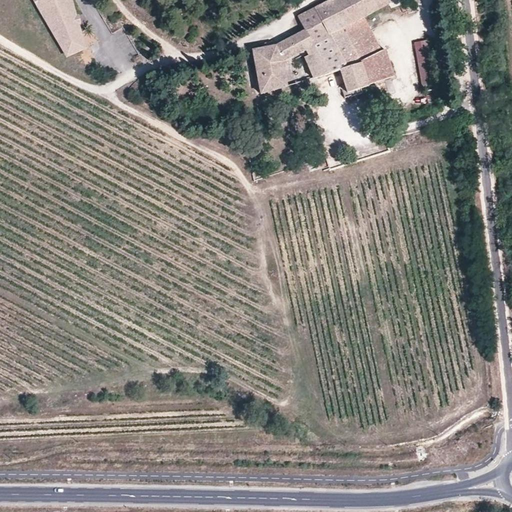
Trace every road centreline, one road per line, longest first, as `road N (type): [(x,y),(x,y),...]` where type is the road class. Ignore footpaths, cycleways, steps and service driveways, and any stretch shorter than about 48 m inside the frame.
road 1 (tertiary): [(0,493),(413,499),(461,489)]
road 2 (residential): [(510,395),(463,0)]
